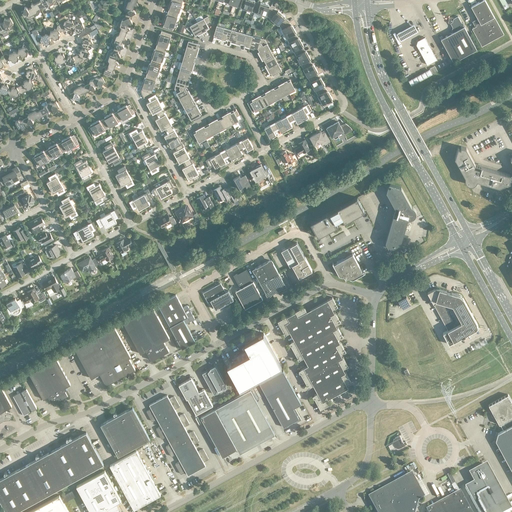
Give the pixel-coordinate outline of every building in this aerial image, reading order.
[(40,0),(40,1),(37,2),(40,8),(41,8),(42,9),(45,10),(46,7),(49,6),(50,8),(46,0),(43,0),(44,0),(43,0),(40,0)] [(250,0),(242,0),(240,7),(242,8),(243,8),(247,10),(250,0)] [(255,0),(254,0),(250,0),(247,10),(251,11),(254,12),(257,2),(255,2),(255,0)] [(485,0),(482,0),(471,6),(478,19),(476,26),(472,28),(482,46),(504,34),(485,0)] [(40,8),(37,2),(34,4),(32,3),(31,5),(32,7),(30,8),(35,16),(39,14),(40,10),(39,9),(40,8)] [(265,4),(260,2),(260,3),(257,2),(254,12),(257,13),(261,14),(265,4)] [(134,7),(124,4),(123,9),(124,12),(126,13),(126,14),(132,16),(133,13),(135,12),(135,13),(136,12),(135,10),(133,10),(134,7)] [(180,8),(169,4),(168,8),(169,9),(168,11),(178,15),(178,14),(179,12),(180,8)] [(269,5),(265,4),(261,14),(265,16),(266,16),(268,17),(272,7),(269,6),(269,5)] [(30,19),(35,16),(30,8),(28,9),(27,7),(25,7),(24,7),(25,7),(24,10),(21,11),(24,17),(26,16),(26,18),(30,19)] [(275,8),(272,7),(268,17),(269,17),(271,19),(274,22),(282,13),(278,10),(277,11),(275,9),(275,8)] [(178,15),(168,11),(167,14),(166,14),(165,18),(175,22),(177,18),(177,17),(178,15)] [(285,16),(282,13),(274,22),(278,25),(280,26),(280,27),(289,22),(287,19),(284,17),(285,16)] [(132,16),(126,14),(125,15),(124,15),(120,17),(118,21),(128,24),(129,22),(130,23),(133,22),(132,21),(132,22),(131,19),(132,16)] [(61,23),(59,24),(63,31),(66,29),(66,30),(66,29),(67,29),(68,29),(68,30),(71,29),(72,26),(73,27),(74,24),(72,20),(71,21),(69,20),(68,19),(67,20),(65,16),(58,19),(61,23)] [(208,22),(208,16),(204,18),(203,19),(201,20),(197,22),(202,32),(205,31),(206,30),(206,29),(208,27),(209,28),(206,23),(208,22)] [(458,59),(477,49),(464,26),(463,27),(463,25),(463,24),(463,23),(462,23),(461,23),(458,16),(451,20),(452,22),(456,30),(446,36),(458,59)] [(5,21),(3,23),(7,31),(12,29),(13,25),(12,24),(13,23),(10,17),(7,19),(5,18),(4,17),(4,20),(5,21)] [(175,22),(165,18),(163,23),(164,24),(163,27),(173,30),(173,29),(174,27),(175,22)] [(128,24),(118,21),(117,26),(119,29),(120,30),(120,31),(126,33),(127,30),(130,29),(130,30),(130,29),(129,27),(127,27),(128,24)] [(0,32),(2,33),(4,37),(9,34),(7,31),(3,23),(1,24),(0,22),(0,32)] [(79,23),(78,22),(74,24),(73,27),(74,27),(75,27),(74,29),(76,32),(78,32),(78,33),(79,33),(80,36),(92,30),(90,27),(88,28),(84,27),(82,23),(81,24),(79,23)] [(202,32),(197,22),(193,24),(191,26),(191,25),(190,26),(186,28),(191,32),(193,31),(195,36),(196,35),(195,34),(198,33),(198,34),(202,32)] [(290,25),(289,22),(280,27),(282,29),(282,30),(284,34),(294,28),(292,24),(290,25)] [(63,31),(59,24),(57,25),(56,29),(54,29),(54,30),(51,31),(50,31),(49,35),(51,38),(51,37),(52,37),(53,39),(56,40),(56,39),(58,38),(59,38),(60,35),(58,33),(60,32),(60,33),(60,32),(63,31)] [(217,25),(213,36),(214,36),(214,35),(217,36),(216,37),(221,38),(224,28),(220,26),(217,26),(217,25)] [(418,34),(413,25),(395,35),(400,43),(418,34)] [(228,29),(224,28),(221,38),(225,40),(226,38),(228,39),(228,40),(231,30),(231,29),(231,30),(229,29),(228,29)] [(296,32),(294,28),(284,34),(286,37),(286,38),(287,40),(296,35),(295,33),(296,32)] [(51,38),(49,35),(45,34),(45,35),(42,36),(41,36),(41,38),(37,36),(38,33),(36,29),(32,31),(38,44),(41,42),(42,43),(42,42),(43,42),(44,44),(47,45),(47,44),(49,43),(50,43),(50,40),(49,38),(51,37),(51,38)] [(232,30),(231,30),(228,40),(229,39),(231,40),(231,41),(235,43),(238,32),(234,31),(234,30),(232,30)] [(126,33),(120,31),(119,32),(118,32),(114,34),(113,38),(122,41),(123,39),(125,40),(127,39),(126,39),(125,36),(126,33)] [(171,34),(162,31),(161,34),(159,34),(158,39),(168,42),(170,37),(170,38),(170,37),(171,35),(171,34)] [(243,33),(238,32),(235,43),(240,44),(240,43),(243,43),(242,44),(243,44),(246,34),(245,34),(243,33)] [(85,48),(92,50),(93,47),(95,48),(96,44),(93,43),(91,39),(88,38),(89,36),(88,34),(81,37),(83,40),(82,41),(83,41),(82,43),(83,46),(86,47),(85,48)] [(246,34),(243,44),(243,45),(243,43),(245,44),(245,45),(250,47),(253,36),(249,35),(248,35),(246,34)] [(298,38),(296,35),(287,40),(288,40),(289,43),(291,47),(301,41),(299,37),(298,38)] [(257,37),(253,36),(250,47),(254,48),(255,47),(257,48),(257,49),(265,39),(260,38),(257,37)] [(417,41),(416,45),(427,65),(437,59),(425,37),(417,41)] [(122,41),(113,38),(111,43),(113,47),(114,47),(114,48),(120,50),(121,48),(124,46),(124,47),(124,46),(123,44),(121,44),(122,41)] [(168,42),(158,39),(156,43),(157,44),(156,46),(166,50),(166,49),(167,47),(167,46),(168,42)] [(267,43),(265,39),(257,49),(258,49),(259,51),(258,51),(261,56),(270,50),(268,46),(269,46),(268,46),(267,44),(267,43)] [(199,44),(188,41),(188,44),(187,44),(186,48),(197,51),(198,47),(197,46),(198,44),(199,44)] [(303,45),(301,41),(291,47),(293,50),(293,51),(295,53),(294,53),(295,53),(303,49),(302,46),(303,45)] [(31,48),(27,42),(25,43),(24,42),(23,46),(22,46),(22,47),(20,48),(19,48),(17,52),(19,55),(20,54),(21,56),(24,57),(25,57),(24,57),(24,56),(26,55),(26,56),(27,56),(28,53),(27,50),(28,50),(31,48)] [(166,50),(156,46),(155,49),(154,49),(153,53),(163,57),(165,53),(165,52),(166,50)] [(92,50),(85,48),(85,50),(82,49),(79,51),(80,51),(80,53),(79,53),(79,54),(76,55),(80,62),(82,61),(82,58),(85,59),(88,57),(89,59),(91,58),(91,57),(92,54),(93,54),(92,52),(92,50)] [(120,50),(114,48),(114,49),(112,49),(108,51),(107,55),(116,58),(117,56),(119,57),(121,56),(120,56),(119,53),(120,50)] [(197,51),(186,48),(185,52),(185,53),(184,55),(195,58),(194,58),(195,55),(196,56),(197,51)] [(305,51),(303,49),(295,53),(295,54),(296,56),(298,60),(308,54),(306,50),(305,51)] [(63,68),(67,66),(65,62),(66,59),(65,59),(64,59),(65,56),(63,53),(63,54),(62,54),(61,53),(60,53),(58,50),(52,53),(53,55),(55,56),(55,59),(57,63),(58,62),(60,63),(63,68)] [(273,54),(270,50),(261,56),(263,60),(264,59),(265,61),(264,62),(274,57),(274,56),(273,54)] [(5,54),(3,55),(7,61),(10,60),(11,59),(12,61),(15,62),(15,61),(17,60),(17,61),(18,61),(19,57),(17,55),(19,55),(17,52),(13,51),(13,52),(11,53),(10,53),(9,55),(5,54)] [(163,57),(153,53),(151,57),(152,58),(152,60),(161,64),(161,63),(162,61),(163,57)] [(310,59),(308,54),(298,60),(300,64),(301,64),(302,66),(302,67),(311,62),(309,59),(310,59)] [(80,62),(76,55),(73,57),(73,56),(73,57),(72,57),(71,56),(70,56),(71,56),(70,56),(68,57),(67,59),(66,59),(65,62),(67,66),(68,65),(70,66),(71,67),(75,65),(75,66),(76,66),(79,71),(83,69),(79,62),(80,62)] [(116,58),(107,55),(105,60),(107,64),(108,64),(108,65),(114,67),(115,65),(118,63),(118,64),(118,63),(117,61),(115,61),(116,58)] [(195,58),(184,55),(184,56),(183,58),(182,63),(193,66),(194,61),(193,61),(194,58),(195,59),(195,58)] [(274,57),(264,62),(265,62),(267,64),(265,65),(268,69),(278,63),(276,60),(276,59),(275,59),(274,57)] [(161,64),(152,60),(151,63),(149,63),(148,67),(159,71),(160,67),(160,66),(161,64)] [(312,64),(311,62),(302,67),(303,69),(305,73),(315,68),(313,64),(312,64)] [(193,66),(182,63),(181,67),(180,69),(180,70),(191,73),(190,72),(190,70),(192,70),(193,66)] [(280,67),(278,63),(268,69),(270,73),(271,72),(272,75),(271,75),(272,75),(273,75),(274,77),(273,77),(279,74),(278,72),(281,70),(280,67)] [(29,79),(32,80),(36,78),(35,77),(36,74),(37,74),(35,70),(32,69),(33,67),(32,65),(25,68),(27,71),(26,71),(26,72),(27,72),(26,74),(27,77),(29,78),(29,79)] [(114,67),(108,65),(108,66),(106,66),(102,68),(101,72),(110,76),(111,73),(113,74),(115,73),(113,70),(114,67)] [(159,71),(148,67),(146,71),(148,72),(147,75),(156,78),(157,75),(159,71)] [(318,72),(315,68),(305,73),(308,77),(307,77),(308,77),(309,79),(309,80),(318,75),(316,72),(318,72)] [(191,73),(180,70),(179,72),(179,73),(178,77),(189,80),(190,76),(189,75),(190,73),(191,73)] [(96,74),(92,76),(96,85),(99,84),(99,86),(102,86),(102,83),(105,82),(102,76),(101,76),(100,75),(96,74)] [(156,78),(147,75),(146,77),(144,77),(143,81),(154,85),(155,81),(156,78)] [(319,77),(318,75),(309,80),(310,82),(311,83),(311,82),(313,86),(323,81),(320,77),(319,77)] [(96,85),(92,76),(87,79),(86,83),(87,84),(86,85),(89,90),(92,89),(94,90),(95,90),(95,88),(94,86),(96,85)] [(189,80),(178,77),(177,81),(176,81),(177,81),(176,84),(174,89),(186,87),(185,87),(186,84),(187,85),(189,80)] [(32,80),(29,79),(29,80),(26,80),(23,81),(24,82),(24,81),(24,82),(23,84),(20,86),(24,92),(25,91),(26,89),(29,90),(33,88),(32,87),(33,84),(34,84),(32,80)] [(295,89),(290,80),(289,80),(290,81),(288,82),(287,81),(283,83),(288,93),(292,91),(294,90),(295,90),(295,89)] [(5,95),(9,92),(9,89),(9,90),(8,89),(9,87),(7,84),(6,85),(5,84),(4,84),(5,84),(4,83),(4,84),(2,81),(0,81),(0,92),(1,93),(2,93),(4,94),(5,95)] [(154,85),(143,81),(141,86),(143,86),(142,89),(142,90),(142,92),(142,93),(142,95),(144,97),(144,98),(152,93),(151,92),(152,89),(154,85)] [(325,85),(323,81),(313,86),(315,90),(316,93),(325,88),(324,85),(325,85)] [(80,83),(76,85),(81,94),(83,93),(84,94),(86,95),(86,94),(87,92),(89,90),(86,85),(85,85),(84,84),(80,83)] [(288,93),(283,83),(279,85),(279,86),(277,88),(276,87),(282,97),(282,96),(284,95),(285,95),(284,95),(288,93)] [(81,94),(76,85),(72,87),(71,91),(71,93),(70,93),(70,94),(73,99),(76,98),(79,98),(79,99),(80,96),(79,95),(81,94)] [(24,92),(20,86),(17,87),(16,87),(15,87),(14,87),(15,86),(14,86),(11,88),(11,90),(9,90),(10,89),(9,89),(9,92),(11,96),(12,96),(14,97),(15,97),(19,95),(19,93),(22,93),(24,92)] [(187,88),(186,87),(174,89),(177,93),(176,93),(177,93),(178,95),(178,96),(180,99),(190,94),(188,90),(187,91),(186,88),(187,88)] [(282,97),(276,87),(277,88),(274,89),(274,88),(270,90),(275,100),(279,98),(281,97),(282,97)] [(326,91),(325,88),(316,93),(318,95),(318,96),(320,99),(330,94),(328,90),(326,91)] [(275,100),(270,90),(265,93),(266,94),(264,95),(263,94),(269,104),(271,102),(271,103),(271,102),(275,100)] [(146,103),(149,108),(160,103),(157,97),(155,94),(149,98),(151,100),(146,103)] [(193,98),(190,94),(180,99),(182,103),(182,104),(183,104),(184,106),(194,101),(193,101),(191,99),(193,98)] [(269,104),(263,94),(264,95),(261,96),(261,95),(256,97),(262,107),(266,105),(268,104),(269,104)] [(332,99),(330,94),(320,99),(322,104),(323,104),(324,106),(324,107),(333,102),(331,99),(332,99)] [(262,107),(256,97),(252,100),(253,101),(251,102),(250,101),(250,102),(248,104),(248,103),(247,103),(253,113),(253,112),(255,111),(256,111),(258,110),(258,109),(262,107)] [(46,101),(51,110),(53,109),(53,111),(56,111),(56,108),(59,107),(56,101),(55,102),(54,100),(51,99),(51,100),(50,102),(47,104),(46,101)] [(51,110),(46,101),(46,102),(41,104),(40,108),(41,109),(40,110),(43,115),(46,114),(48,115),(49,115),(49,113),(49,111),(51,110)] [(194,101),(184,106),(185,109),(187,113),(197,107),(195,103),(194,104),(193,101),(194,101)] [(163,108),(160,103),(149,108),(153,114),(157,112),(158,114),(164,111),(163,108)] [(135,113),(130,104),(126,106),(126,105),(122,107),(127,117),(131,115),(134,114),(135,113)] [(309,111),(306,105),(303,107),(297,110),(303,120),(308,117),(306,113),(309,111)] [(127,117),(122,107),(117,110),(118,111),(116,112),(120,121),(121,121),(123,120),(123,119),(127,117)] [(200,111),(197,107),(187,113),(190,116),(189,116),(190,117),(191,119),(191,120),(201,114),(200,114),(199,112),(200,111)] [(34,108),(30,110),(35,119),(37,118),(38,119),(40,120),(41,117),(43,115),(40,110),(39,110),(38,109),(34,108)] [(239,115),(236,109),(236,110),(234,111),(233,110),(233,111),(233,112),(231,113),(231,112),(226,114),(232,124),(236,122),(238,120),(238,121),(239,120),(237,117),(239,115),(239,116),(239,115)] [(35,119),(30,110),(31,112),(28,114),(26,113),(25,113),(25,116),(25,118),(24,118),(27,124),(30,123),(33,123),(33,124),(34,121),(33,120),(35,119)] [(303,120),(297,110),(292,113),(289,114),(292,120),(295,119),(297,123),(303,120)] [(166,114),(164,111),(158,114),(160,117),(155,119),(158,125),(169,119),(166,113),(166,114)] [(120,121),(116,112),(113,114),(112,112),(108,115),(114,125),(118,123),(118,122),(120,121)] [(232,124),(226,114),(222,116),(223,117),(221,119),(220,118),(225,128),(226,127),(228,126),(232,124)] [(292,120),(289,114),(287,116),(286,116),(281,119),(287,129),(292,126),(290,122),(292,120)] [(114,125),(108,115),(104,117),(105,118),(102,119),(107,128),(108,128),(110,127),(114,125)] [(269,117),(273,123),(276,129),(279,128),(281,132),(287,129),(281,119),(276,122),(273,116),(269,117)] [(25,126),(27,124),(24,118),(23,119),(22,118),(19,117),(19,119),(16,121),(13,120),(12,123),(14,127),(17,125),(19,128),(21,126),(22,128),(24,129),(24,128),(25,126)] [(225,128),(220,118),(220,119),(218,120),(217,119),(213,121),(219,131),(222,129),(223,129),(225,128)] [(107,128),(102,119),(100,121),(99,120),(95,122),(101,132),(104,130),(105,130),(107,128)] [(172,125),(169,119),(158,125),(161,130),(166,128),(167,130),(173,127),(172,125)] [(219,131),(213,121),(209,123),(210,125),(207,126),(207,125),(212,135),(215,133),(219,131)] [(101,132),(95,122),(91,124),(92,125),(88,127),(93,136),(94,136),(96,135),(96,134),(101,132)] [(338,136),(338,135),(337,134),(343,131),(345,134),(352,130),(350,127),(345,123),(340,126),(338,122),(334,124),(334,125),(332,126),(331,125),(327,128),(332,137),(333,136),(333,137),(334,138),(335,138),(337,137),(338,136)] [(276,129),(273,123),(270,125),(264,128),(270,138),(276,135),(273,131),(276,129)] [(212,135),(207,125),(207,126),(205,127),(204,126),(200,128),(205,138),(209,136),(210,136),(212,135)] [(175,130),(173,127),(167,130),(169,133),(164,135),(167,141),(178,135),(175,130)] [(205,138),(200,128),(196,131),(197,132),(194,133),(194,132),(193,132),(199,142),(201,141),(202,140),(205,138)] [(132,135),(135,141),(145,135),(142,130),(138,132),(136,129),(130,132),(132,135)] [(310,137),(314,145),(317,149),(322,147),(321,145),(330,141),(324,131),(325,132),(322,134),(320,131),(310,137)] [(79,144),(74,135),(70,137),(70,136),(66,138),(71,148),(75,146),(78,144),(79,144)] [(148,141),(145,135),(135,141),(138,146),(135,148),(137,151),(145,146),(144,143),(148,141)] [(181,141),(178,135),(167,141),(170,146),(175,144),(176,147),(182,144),(181,141)] [(242,140),(239,142),(243,148),(245,146),(248,150),(253,147),(248,137),(242,140)] [(71,148),(66,138),(62,140),(62,141),(60,143),(65,152),(65,151),(67,150),(71,148)] [(298,143),(300,146),(295,149),(298,154),(303,152),(303,153),(310,149),(305,140),(298,143)] [(243,148),(239,142),(237,143),(231,146),(237,156),(242,153),(240,149),(243,148)] [(65,152),(60,143),(57,144),(57,143),(53,145),(58,155),(62,153),(64,152),(65,152)] [(103,151),(106,157),(116,151),(113,145),(111,143),(105,146),(107,149),(103,151)] [(183,146),(182,144),(176,147),(177,149),(173,152),(176,157),(187,152),(184,146),(183,146)] [(58,155),(53,145),(48,147),(49,149),(47,150),(51,159),(52,159),(54,157),(54,158),(54,157),(58,155)] [(237,156),(231,146),(226,149),(223,151),(226,157),(229,155),(231,159),(237,156)] [(458,147),(455,158),(465,177),(465,178),(465,179),(465,180),(465,181),(465,182),(466,182),(467,183),(468,184),(469,185),(470,185),(471,185),(472,185),(473,185),(473,184),(474,184),(475,184),(475,183),(476,183),(476,182),(477,181),(477,180),(502,187),(511,182),(510,180),(511,179),(509,174),(475,164),(466,148),(461,146),(460,149),(458,148),(458,147)] [(51,159),(47,150),(44,151),(43,150),(39,152),(45,162),(49,160),(51,159)] [(287,155),(285,150),(279,154),(282,158),(281,159),(282,162),(283,161),(284,162),(287,160),(289,163),(294,160),(290,153),(287,155)] [(119,156),(116,151),(106,157),(109,162),(112,160),(115,166),(122,162),(124,160),(122,155),(119,156)] [(226,157),(223,151),(220,152),(215,155),(220,165),(226,162),(224,158),(226,157)] [(45,162),(39,152),(35,155),(36,156),(32,158),(37,167),(38,166),(40,165),(45,162)] [(144,159),(148,164),(158,159),(155,153),(151,155),(149,152),(143,156),(145,159),(144,159)] [(190,157),(187,152),(176,157),(179,163),(184,161),(185,163),(191,160),(190,157)] [(220,165),(215,155),(209,158),(206,160),(210,166),(213,164),(215,168),(220,165)] [(76,166),(79,171),(89,166),(86,160),(82,162),(81,159),(75,163),(76,166)] [(161,164),(158,159),(148,164),(151,170),(152,173),(158,169),(157,166),(161,164)] [(192,162),(191,160),(185,163),(186,166),(182,168),(185,174),(195,168),(192,162)] [(260,178),(267,175),(270,182),(275,179),(268,167),(265,169),(266,170),(265,171),(261,164),(256,166),(257,168),(251,171),(253,176),(252,176),(253,177),(254,177),(256,181),(257,180),(259,181),(260,178)] [(92,171),(89,166),(79,171),(82,177),(85,182),(91,179),(88,173),(92,171)] [(116,174),(119,180),(129,174),(126,169),(124,166),(118,169),(120,172),(116,174)] [(7,172),(12,181),(13,183),(19,180),(19,179),(22,177),(16,167),(17,168),(12,171),(11,169),(7,172)] [(199,174),(195,168),(185,174),(188,179),(192,177),(194,180),(200,176),(198,174),(199,174)] [(12,181),(7,172),(3,174),(4,175),(0,177),(0,180),(2,185),(6,183),(6,185),(12,181)] [(47,182),(50,187),(60,182),(57,176),(55,173),(49,177),(51,179),(47,182)] [(132,180),(129,174),(119,180),(122,185),(126,183),(127,186),(133,183),(132,180)] [(241,178),(239,176),(233,179),(238,189),(244,185),(245,188),(250,185),(245,175),(242,177),(241,178)] [(168,177),(160,182),(167,195),(172,192),(170,187),(173,186),(170,180),(169,180),(168,177)] [(63,187),(60,182),(50,187),(53,193),(57,190),(59,193),(65,190),(63,187)] [(167,195),(160,182),(154,185),(156,187),(153,189),(156,195),(159,193),(161,198),(167,195)] [(89,189),(92,195),(102,189),(99,183),(95,186),(93,183),(87,186),(89,189)] [(391,248),(401,243),(408,218),(409,218),(410,218),(411,218),(412,218),(413,218),(414,217),(415,216),(415,215),(416,214),(416,213),(416,212),(416,211),(416,210),(415,209),(414,208),(414,207),(413,207),(412,207),(412,206),(411,206),(401,187),(390,184),(390,185),(391,185),(390,187),(388,186),(386,191),(395,208),(385,242),(388,247),(390,246),(391,248)] [(220,186),(213,190),(219,201),(223,198),(224,200),(230,197),(231,196),(229,192),(228,193),(225,188),(222,190),(220,186)] [(105,194),(102,189),(92,195),(95,200),(97,203),(103,200),(101,197),(105,194)] [(144,194),(139,197),(144,207),(150,204),(147,200),(153,197),(148,189),(143,191),(144,194)] [(23,197),(23,196),(21,193),(16,196),(21,206),(24,204),(26,205),(27,207),(27,206),(29,205),(29,206),(29,205),(33,203),(32,201),(34,200),(31,195),(29,196),(28,194),(23,197)] [(206,199),(204,195),(197,199),(202,209),(206,206),(208,208),(213,205),(209,197),(206,199)] [(60,205),(63,211),(73,205),(70,199),(70,200),(68,197),(62,200),(64,203),(60,205)] [(144,207),(139,197),(133,200),(128,203),(131,209),(136,206),(139,210),(144,207)] [(357,197),(310,222),(311,223),(318,236),(338,225),(336,222),(338,220),(338,221),(339,221),(340,221),(340,220),(340,219),(343,218),(345,221),(344,222),(364,211),(357,197)] [(6,217),(18,211),(17,208),(19,207),(15,199),(12,201),(14,204),(2,210),(3,211),(4,214),(6,217)] [(76,211),(73,205),(63,211),(66,216),(70,214),(71,217),(77,213),(76,211)] [(186,205),(182,207),(182,208),(176,212),(181,221),(187,217),(188,218),(193,216),(187,205),(186,206),(186,205)] [(111,212),(105,215),(111,225),(117,222),(114,218),(117,216),(114,210),(111,212)] [(111,225),(105,215),(100,218),(97,219),(100,225),(103,224),(106,228),(111,225)] [(170,223),(171,223),(172,225),(176,223),(173,217),(170,219),(168,215),(165,216),(165,217),(163,218),(162,218),(158,220),(162,227),(170,223)] [(40,231),(38,227),(45,224),(41,216),(30,222),(33,227),(31,228),(35,234),(40,231)] [(88,224),(83,227),(88,238),(94,235),(91,230),(94,229),(91,223),(88,224)] [(24,237),(26,239),(29,237),(24,228),(21,230),(19,227),(13,231),(18,240),(24,237)] [(88,238),(83,227),(77,230),(74,232),(78,238),(80,236),(83,241),(88,238)] [(47,234),(45,231),(38,235),(40,241),(42,240),(45,244),(53,239),(50,233),(47,234)] [(11,244),(6,235),(0,237),(0,240),(4,248),(11,244)] [(124,241),(123,239),(116,243),(121,252),(128,249),(127,247),(133,244),(129,238),(124,241)] [(312,270),(297,242),(281,251),(290,266),(292,265),(299,277),(312,270)] [(49,256),(51,254),(53,258),(60,254),(57,249),(58,248),(56,244),(53,246),(52,243),(45,247),(46,250),(45,251),(48,256),(49,256)] [(102,251),(103,253),(98,256),(101,261),(106,259),(107,260),(108,259),(109,261),(112,259),(112,257),(113,257),(108,247),(102,251)] [(353,253),(333,264),(339,275),(344,276),(345,278),(348,277),(353,279),(363,273),(353,253)] [(33,267),(34,268),(40,265),(39,263),(38,263),(39,262),(41,260),(38,255),(34,257),(33,256),(32,255),(30,257),(29,258),(30,259),(29,260),(31,264),(30,264),(32,268),(33,267)] [(94,265),(90,257),(86,259),(87,260),(85,261),(85,260),(78,264),(82,271),(88,268),(91,272),(93,271),(94,270),(96,269),(93,265),(94,265)] [(27,267),(23,259),(16,263),(17,265),(13,267),(18,277),(26,272),(24,269),(27,267)] [(268,261),(262,264),(256,267),(255,268),(254,269),(254,270),(254,271),(255,272),(260,282),(266,293),(266,292),(266,293),(267,294),(268,294),(269,294),(270,294),(271,294),(282,288),(283,287),(284,286),(284,285),(284,284),(284,283),(273,262),(272,262),(271,261),(270,260),(269,261),(268,261)] [(74,272),(71,268),(65,271),(65,272),(61,275),(64,281),(65,281),(65,282),(67,283),(69,281),(70,280),(69,279),(73,277),(74,280),(81,276),(77,271),(74,272)] [(263,299),(246,269),(234,276),(240,288),(235,291),(245,308),(263,299)] [(48,280),(42,283),(46,290),(52,287),(54,292),(60,289),(57,284),(58,283),(54,277),(50,279),(48,280)] [(221,283),(203,293),(208,302),(211,300),(215,309),(233,299),(228,290),(225,292),(221,283)] [(41,293),(38,295),(34,288),(27,292),(28,295),(24,297),(25,298),(26,301),(27,303),(31,300),(32,302),(39,298),(41,301),(45,299),(41,293)] [(427,292),(434,305),(448,330),(443,333),(449,344),(479,327),(463,297),(458,294),(439,288),(434,289),(427,292)] [(183,308),(176,294),(158,304),(170,326),(183,319),(186,323),(195,319),(190,311),(191,311),(191,310),(189,311),(188,309),(190,309),(189,308),(187,305),(183,308)] [(403,307),(411,303),(406,295),(398,299),(403,307)] [(337,306),(332,297),(306,311),(304,306),(295,311),(295,312),(287,316),(278,321),(285,334),(290,332),(294,340),(289,342),(299,360),(304,357),(308,365),(299,370),(309,387),(313,385),(318,393),(313,395),(320,409),(330,404),(327,399),(348,388),(346,383),(351,381),(346,372),(345,372),(343,368),(348,366),(343,357),(340,353),(345,351),(340,342),(338,338),(343,336),(338,327),(337,327),(335,324),(340,321),(335,312),(335,313),(332,309),(337,306)] [(12,312),(13,313),(14,313),(15,313),(16,313),(18,313),(19,312),(20,311),(20,310),(20,308),(24,306),(21,300),(20,299),(17,301),(15,298),(7,303),(8,305),(8,306),(8,307),(7,307),(7,308),(7,309),(7,310),(8,310),(8,311),(8,312),(9,314),(10,314),(9,313),(12,312)] [(169,338),(152,307),(137,315),(159,356),(169,351),(164,341),(169,338)] [(159,356),(137,315),(123,322),(140,354),(146,350),(151,360),(159,356)] [(183,319),(170,326),(182,348),(195,341),(186,323),(183,319)] [(131,357),(115,327),(75,349),(91,378),(100,374),(104,381),(104,382),(105,382),(106,383),(107,383),(108,383),(109,383),(110,383),(117,379),(117,378),(121,377),(135,369),(129,358),(131,357)] [(250,353),(227,366),(240,389),(282,366),(263,333),(244,343),(250,353)] [(70,384),(57,359),(44,366),(62,398),(68,395),(66,392),(68,391),(66,387),(70,384)] [(62,398),(44,366),(30,374),(43,399),(48,396),(51,401),(53,400),(54,403),(62,398)] [(214,394),(227,387),(215,366),(202,373),(214,394)] [(301,404),(283,370),(259,383),(283,427),(292,422),(293,424),(301,420),(295,408),(301,404)] [(179,385),(186,398),(186,399),(188,398),(190,402),(189,402),(196,414),(213,405),(212,403),(204,389),(198,392),(197,391),(198,390),(191,378),(192,378),(192,377),(187,380),(187,381),(186,382),(185,381),(179,385)] [(2,389),(0,389),(0,422),(1,422),(3,421),(4,421),(4,420),(5,420),(6,420),(8,420),(9,420),(10,420),(12,414),(7,413),(5,410),(12,406),(2,389)] [(24,415),(37,408),(26,389),(13,396),(24,415)] [(275,434),(250,389),(200,416),(222,456),(237,448),(239,453),(275,434)] [(511,402),(508,394),(489,405),(499,424),(500,424),(503,430),(498,433),(496,440),(511,470),(511,402)] [(167,395),(158,400),(149,404),(151,408),(146,411),(152,421),(157,419),(161,426),(156,428),(161,439),(167,436),(170,443),(165,446),(171,456),(176,454),(180,461),(175,464),(181,474),(186,471),(188,475),(197,470),(206,465),(204,461),(209,459),(203,448),(198,451),(194,444),(199,441),(193,431),(188,433),(184,426),(190,424),(184,413),(179,416),(177,412),(175,409),(180,406),(174,396),(169,398),(167,395)] [(150,438),(132,407),(127,410),(118,415),(116,411),(113,413),(115,416),(106,421),(101,424),(118,456),(150,438)] [(71,436),(69,437),(66,439),(68,442),(40,457),(38,454),(36,455),(37,459),(8,474),(7,471),(4,473),(6,476),(0,478),(0,500),(6,511),(15,511),(104,464),(86,432),(80,435),(73,439),(71,436)] [(399,435),(395,438),(394,438),(394,439),(393,439),(393,440),(393,441),(392,442),(392,443),(393,443),(393,444),(393,445),(394,446),(395,447),(396,447),(397,447),(397,448),(398,448),(399,448),(400,447),(401,447),(407,444),(405,441),(403,442),(399,435)] [(161,495),(136,450),(110,465),(134,509),(161,495)] [(466,489),(478,511),(507,511),(511,510),(487,465),(470,475),(475,484),(466,489)] [(77,485),(78,488),(61,497),(63,502),(81,493),(91,511),(118,511),(121,511),(117,503),(121,500),(105,470),(77,485)] [(376,511),(415,511),(419,502),(425,499),(412,474),(371,496),(372,497),(368,499),(371,506),(372,505),(376,511)] [(455,483),(450,474),(447,475),(452,485),(455,483)] [(471,511),(460,492),(426,511),(471,511)] [(68,511),(63,502),(61,497),(59,495),(27,511),(68,511)]
